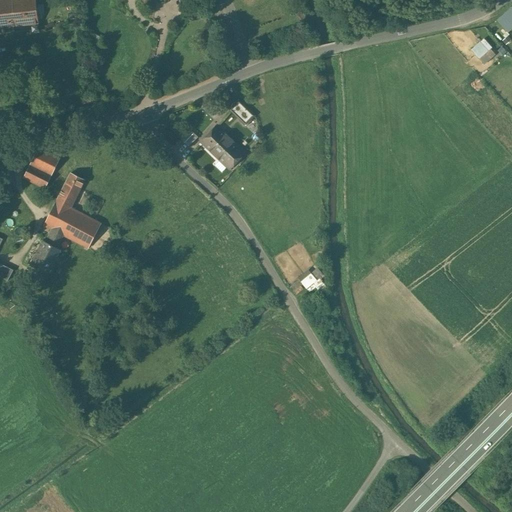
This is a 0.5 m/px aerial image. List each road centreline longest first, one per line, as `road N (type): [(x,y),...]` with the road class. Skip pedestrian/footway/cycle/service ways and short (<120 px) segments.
road 1 (unclassified): [(139,116),(240,222),(339,384),(397,443)]
road 2 (unclassified): [(139,116),(266,65),(460,20),(501,0)]
road 3 (trunk): [(511,398),(400,511)]
road 4 (unclassified): [(0,120),(93,124),(139,116)]
road 5 (trunk): [(414,511),(511,414)]
